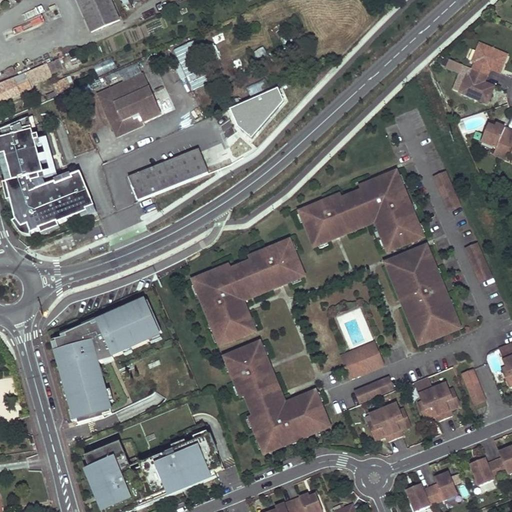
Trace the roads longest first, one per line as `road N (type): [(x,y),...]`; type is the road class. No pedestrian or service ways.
road 1 (tertiary): [(78,271),(218,206),(457,0)]
road 2 (unknown): [(120,216),(100,156),(186,107),(168,56)]
road 3 (residential): [(198,511),(329,459),(364,469)]
road 4 (residential): [(71,511),(26,353)]
road 5 (unknown): [(120,216),(127,206),(119,166),(214,123)]
road 6 (residential): [(386,472),(511,423)]
